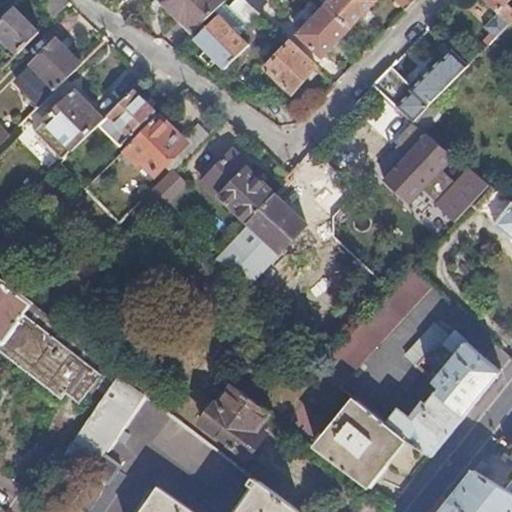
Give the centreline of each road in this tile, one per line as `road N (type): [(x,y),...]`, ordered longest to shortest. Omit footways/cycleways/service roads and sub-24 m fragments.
road 1 (residential): [(91,0),(273,143),(309,133),(438,0)]
road 2 (tertiary): [(511,386),(414,511)]
